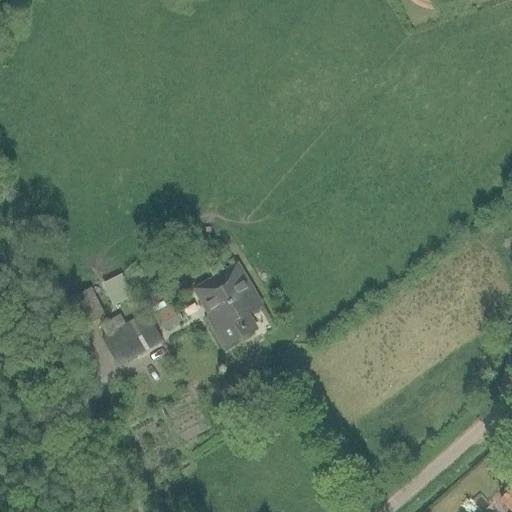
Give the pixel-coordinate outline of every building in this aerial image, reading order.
[(248,316),(263,307),(237,265),(195,290),(211,316),(206,318),(225,350),(257,331),(248,316)] [(122,275),(103,285),(115,307),(134,297),(122,275)] [(92,291),(84,295),(59,306),(72,333),(96,321),(104,317),(92,291)] [(173,304),(155,313),(165,331),(182,322),(173,304)] [(163,343),(148,313),(125,324),(121,316),(100,328),(119,368),(163,343)] [(511,511),(511,489),(501,499),(511,510),(511,511)]
